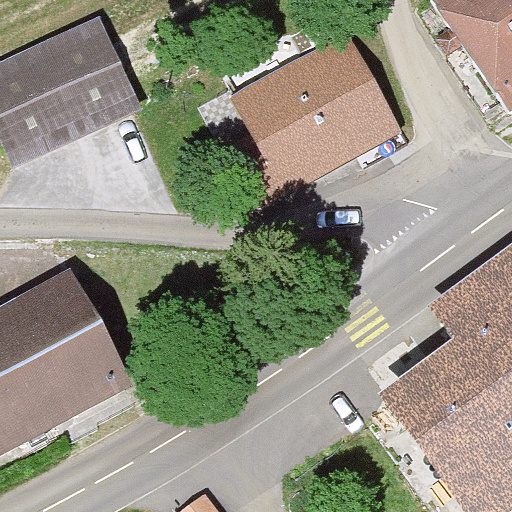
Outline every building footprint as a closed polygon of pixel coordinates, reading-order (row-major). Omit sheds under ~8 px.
[(511,0),(445,0),(442,2),(511,105),(511,0)] [(102,23),(0,70),(0,112),(22,160),(140,104),(102,23)] [(341,38),(241,96),(294,188),(394,130),(341,38)] [(479,344),(403,400),(486,511),(504,511),(511,506),(511,260),(450,306),(479,344)] [(78,283),(0,324),(0,454),(133,383),(78,283)] [(214,511),(205,499),(186,511),(214,511)]
